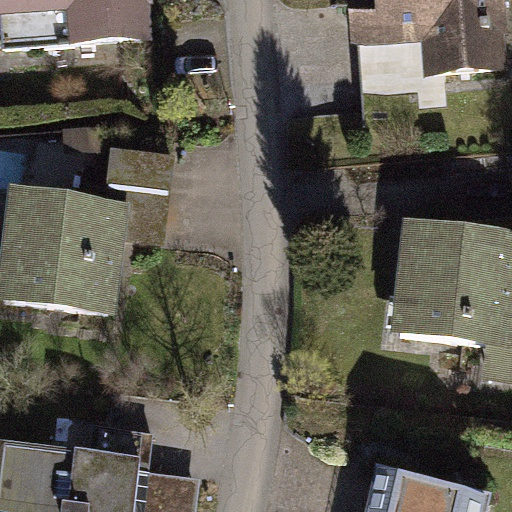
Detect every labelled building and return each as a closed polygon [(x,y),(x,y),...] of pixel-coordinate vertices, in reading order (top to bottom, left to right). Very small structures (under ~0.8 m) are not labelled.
[(0,0),(0,5),(3,7),(7,51),(145,40),(142,4),(146,4),(145,0),(0,0)] [(500,70),(497,34),(501,34),(498,0),(368,0),(355,1),(359,45),(442,38),(445,75),(500,70)] [(17,199),(9,268),(21,269),(17,305),(109,316),(119,232),(164,238),(173,162),(115,155),(110,195),(91,193),(89,207),(17,199)] [(511,244),(413,234),(406,299),(418,300),(414,340),(506,350),(511,297),(511,244)] [(141,466),(135,511),(197,511),(201,483),(148,477),(151,439),(94,432),(90,460),(141,466)] [(90,460),(0,449),(0,511),(135,511),(141,466),(90,460)] [(484,511),(486,503),(382,479),(373,511),(484,511)]
